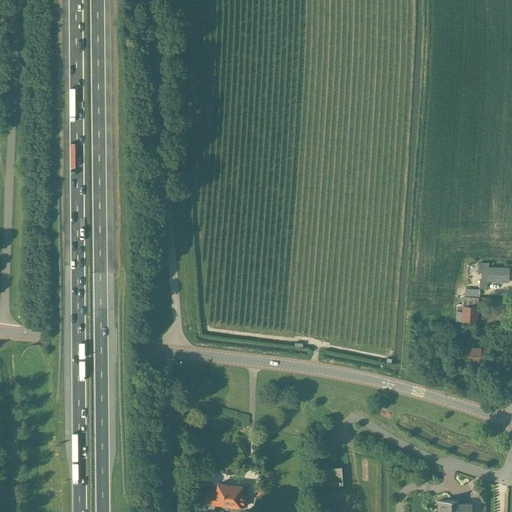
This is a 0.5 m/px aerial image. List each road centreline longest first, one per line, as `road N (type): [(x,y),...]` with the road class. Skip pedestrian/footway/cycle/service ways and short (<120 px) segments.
road 1 (trunk): [(102,511),(98,0)]
road 2 (trunk): [(74,0),(78,511)]
road 3 (unclassified): [(178,349),(153,0)]
road 4 (unclassified): [(16,0),(3,330)]
road 5 (tertiary): [(388,384),(178,349)]
road 6 (residential): [(505,479),(405,443),(319,396)]
road 7 (tertiary): [(3,330),(178,349)]
road 8 (tertiary): [(388,384),(511,421)]
